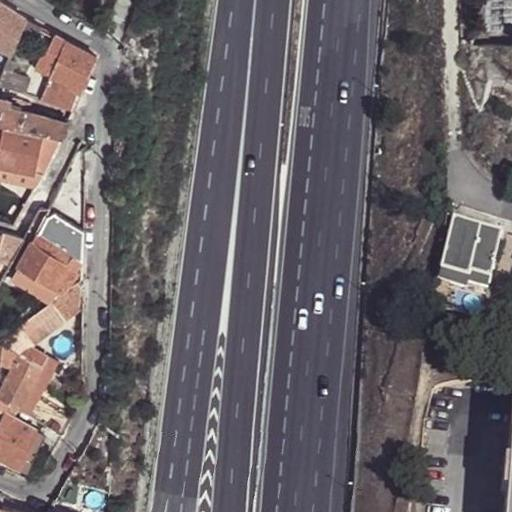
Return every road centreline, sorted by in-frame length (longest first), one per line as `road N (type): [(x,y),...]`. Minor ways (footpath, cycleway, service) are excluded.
road 1 (motorway): [(246,0),(180,511)]
road 2 (motorway): [(265,0),(226,511)]
road 3 (residential): [(106,49),(94,411),(38,495),(0,478)]
road 4 (motorway): [(306,334),(334,0)]
road 5 (residential): [(106,49),(26,223)]
road 6 (motorway): [(288,511),(306,334)]
road 7 (motorway): [(298,511),(306,334)]
